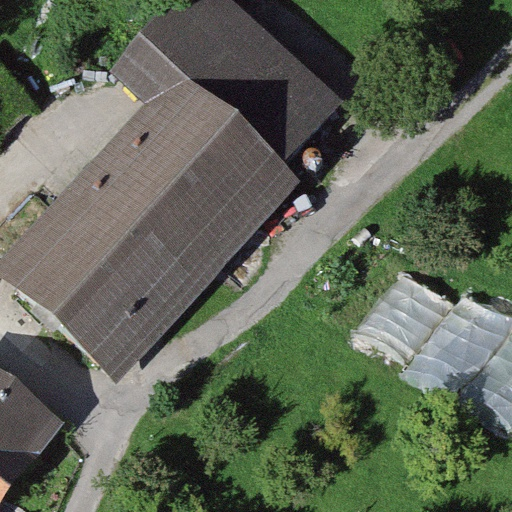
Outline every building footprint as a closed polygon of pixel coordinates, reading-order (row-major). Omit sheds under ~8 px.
[(0,0),(0,40),(44,51),(56,0),(0,0)] [(328,113),(197,0),(131,0),(88,50),(166,117),(256,195),(328,113)] [(166,117),(0,308),(0,323),(82,395),(256,195),(166,117)] [(415,361),(505,434),(511,425),(511,318),(475,288),(415,361)] [(0,511),(1,511),(46,462),(0,422),(0,511)]
